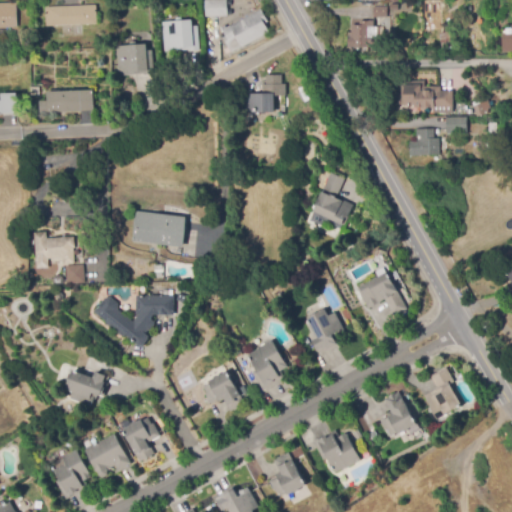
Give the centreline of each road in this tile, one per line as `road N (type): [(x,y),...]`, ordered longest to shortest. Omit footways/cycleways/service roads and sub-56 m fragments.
road 1 (tertiary): [(286,0),(511,409)]
road 2 (residential): [(460,321),(117,511)]
road 3 (residential): [(303,31),(127,131),(0,133)]
